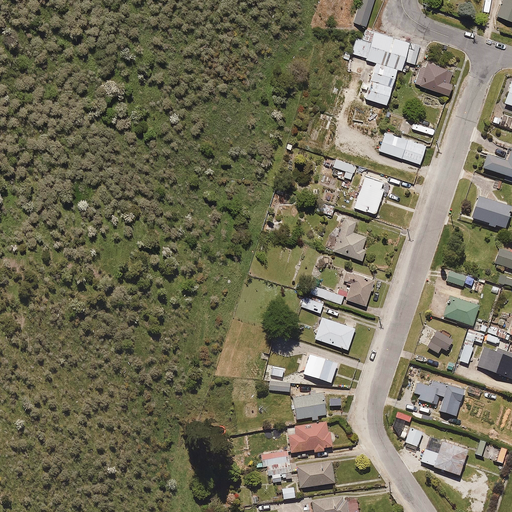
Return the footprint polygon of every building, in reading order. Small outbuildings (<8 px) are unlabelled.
[(375,0),(360,0),(352,22),(366,27),(375,0)] [(511,7),(511,0),(492,0),(487,13),(507,21),(511,7)] [(348,36),(344,52),(365,59),(353,95),(380,103),(400,40),(357,26),(354,36),(348,36)] [(446,68),(413,58),(405,82),(439,92),(446,68)] [(511,78),(503,76),(495,101),(511,106),(511,78)] [(418,141),(376,127),(369,148),(410,161),(418,141)] [(499,157),(478,151),(474,165),(511,177),(511,145),(504,143),(499,157)] [(345,160),(335,156),(332,167),(340,170),(338,176),(350,180),(357,162),(346,158),(345,160)] [(356,173),(344,204),(368,212),(379,181),(356,173)] [(506,201),(470,191),(462,214),(497,227),(506,201)] [(351,219),(335,214),(324,247),(356,257),(361,240),(357,237),(359,230),(347,227),(351,219)] [(341,281),(336,294),(355,302),(365,277),(338,267),(334,277),(341,281)] [(466,277),(452,273),(449,284),(463,288),(466,277)] [(472,299),(440,291),(433,314),(465,323),(472,299)] [(304,294),(299,305),(320,314),(325,303),(304,294)] [(511,295),(499,331),(511,334),(511,295)] [(346,324),(312,313),(305,334),(339,345),(346,324)] [(445,353),(452,340),(433,330),(424,348),(437,355),(440,350),(445,353)] [(511,352),(511,353),(476,342),(468,363),(511,379),(511,377),(511,352)] [(326,359),(301,351),(294,371),(319,380),(326,359)] [(439,381),(431,408),(450,414),(459,387),(439,381)] [(315,388),(284,393),(288,416),(319,411),(315,388)] [(395,409),(392,417),(408,423),(411,415),(395,409)] [(322,417),(284,422),(286,431),(280,431),(283,450),(325,444),(322,417)] [(417,445),(413,458),(452,471),(460,448),(434,439),(431,449),(417,445)] [(323,459),(288,462),(291,485),(325,480),(323,459)] [(342,511),(339,492),(303,498),(305,511),(342,511)] [(278,495),(258,496),(259,509),(278,509),(278,495)] [(281,511),(301,511),(302,503),(295,503),(295,501),(281,501),(281,511)]
